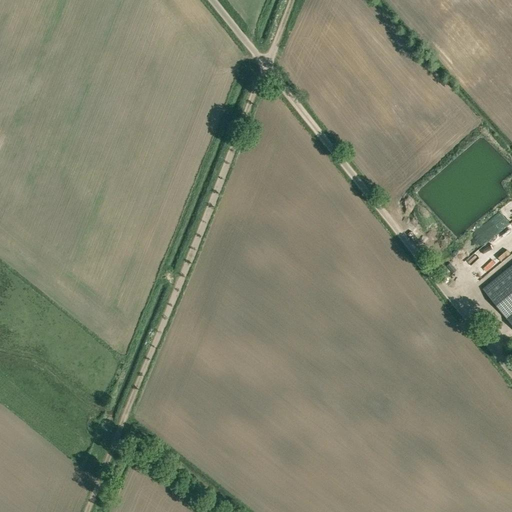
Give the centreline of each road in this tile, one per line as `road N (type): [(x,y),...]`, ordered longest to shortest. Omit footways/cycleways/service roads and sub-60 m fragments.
road 1 (track): [(87,511),(292,0)]
road 2 (unclassified): [(511,371),(211,0)]
